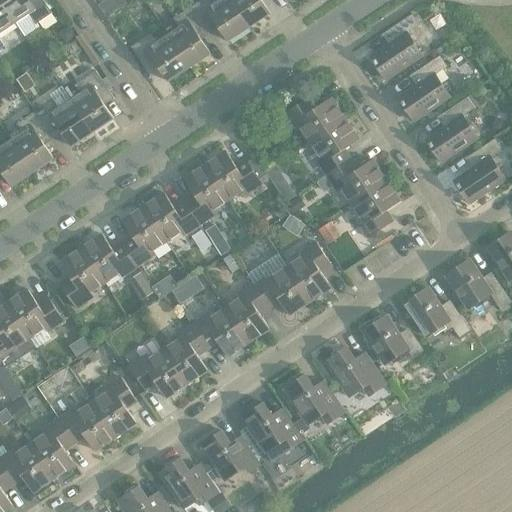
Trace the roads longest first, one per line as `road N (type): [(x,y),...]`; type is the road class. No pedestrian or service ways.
road 1 (residential): [(41,511),(458,237)]
road 2 (residential): [(458,237),(322,33)]
road 3 (residential): [(0,251),(168,139)]
road 4 (residential): [(168,139),(322,33)]
road 5 (residential): [(168,139),(76,0)]
